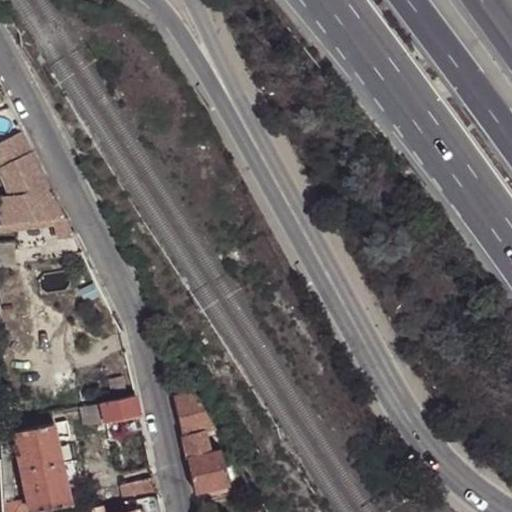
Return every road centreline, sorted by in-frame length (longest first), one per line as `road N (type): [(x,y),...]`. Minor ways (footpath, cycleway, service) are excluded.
road 1 (secondary): [(171,0),(400,408),(440,459),(505,511)]
road 2 (unclassified): [(189,511),(160,372),(106,244),(0,46)]
road 3 (motorway): [(330,0),(511,247)]
road 4 (motorway): [(511,142),(408,0)]
